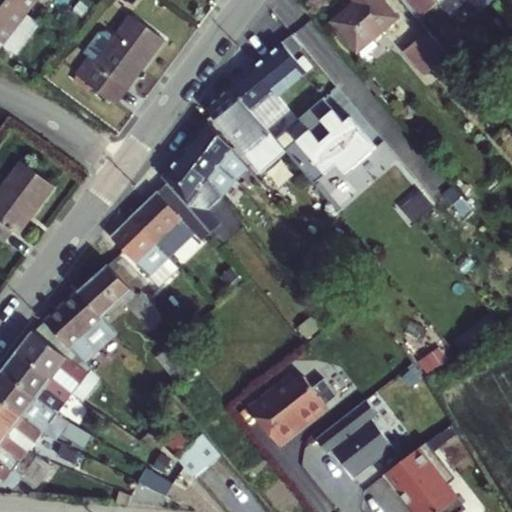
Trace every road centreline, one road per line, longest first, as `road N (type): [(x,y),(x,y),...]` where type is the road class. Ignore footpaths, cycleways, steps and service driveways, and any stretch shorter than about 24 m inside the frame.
road 1 (residential): [(248,0),(118,171)]
road 2 (residential): [(118,171),(0,328)]
road 3 (residential): [(0,94),(118,171)]
